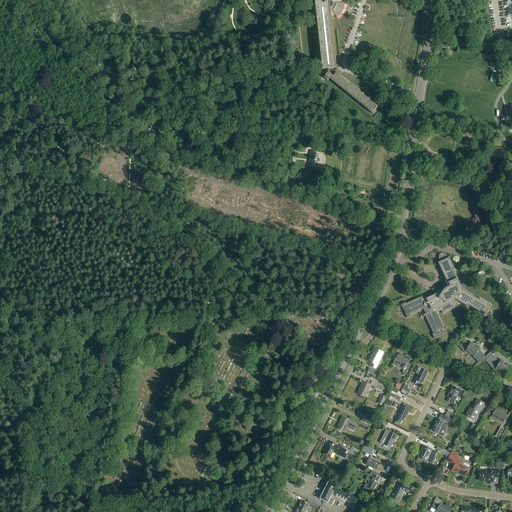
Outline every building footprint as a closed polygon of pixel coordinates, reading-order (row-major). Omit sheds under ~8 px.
[(297,0),(297,1),(304,0),(314,0),(322,69),(328,69),(328,72),(324,77),(328,80),(329,78),(372,113),(378,106),(336,73),(335,74),(333,72),(332,68),(336,68),(331,16),(335,16),(336,18),(337,18),(341,14),(344,8),(345,2),(342,3),(340,0),(297,0)] [(489,104),(488,107),(494,109),(497,91),(494,90),(492,100),(491,104),(489,104)] [(318,158),(318,154),(311,153),(310,157),(312,157),(312,160),(310,160),(309,166),(317,167),(317,162),(318,162),(319,162),(320,162),(320,159),(318,158)] [(385,206),(373,204),(371,211),(384,213),(384,212),(388,213),(389,207),(385,207),(385,206)] [(407,318),(412,316),(412,315),(411,316),(411,315),(424,309),(426,314),(424,314),(433,334),(432,334),(434,339),(448,333),(446,329),(445,329),(437,313),(441,311),(442,314),(458,306),(457,305),(459,301),(468,307),(469,307),(468,307),(469,306),(485,316),(492,305),(480,298),(480,299),(480,300),(463,290),(454,270),(455,270),(450,258),(449,258),(449,257),(439,255),(440,255),(439,256),(439,257),(439,258),(439,259),(439,260),(440,261),(440,262),(438,263),(447,280),(446,281),(446,280),(445,281),(449,288),(448,288),(447,289),(446,289),(446,290),(445,290),(445,291),(444,291),(444,292),(443,293),(439,290),(438,293),(437,293),(438,293),(426,299),(427,300),(424,301),(422,296),(406,304),(406,303),(401,305),(407,318)] [(216,322),(219,326),(222,324),(225,322),(227,320),(224,316),(216,322)] [(473,357),(479,363),(481,361),(484,362),(485,361),(497,373),(499,371),(505,375),(510,365),(501,360),(499,362),(492,355),(493,354),(491,352),(487,356),(485,357),(479,350),(480,347),(471,342),(469,344),(465,340),(459,346),(465,353),(466,352),(474,356),(473,357)] [(369,362),(371,363),(370,366),(376,369),(384,353),(374,348),(372,352),(373,353),(369,362)] [(402,373),(405,375),(409,367),(406,366),(409,362),(397,355),(393,363),(404,370),(402,373)] [(414,383),(418,385),(419,382),(422,384),(428,372),(418,367),(415,373),(418,374),(414,383)] [(358,394),(365,397),(371,385),(363,381),(360,387),(361,388),(358,394)] [(449,398),(447,402),(453,404),(455,400),(460,390),(453,386),(448,397),(449,398)] [(377,404),(382,406),(386,397),(381,395),(377,404)] [(478,415),(484,403),(477,400),(472,409),(470,408),(466,415),(475,421),(478,415)] [(395,421),(400,423),(401,420),(404,421),(410,409),(403,406),(397,418),(395,421)] [(498,422),(497,423),(502,425),(507,416),(496,410),(491,418),(498,422)] [(448,411),(445,417),(451,420),(454,413),(448,411)] [(340,422),(337,428),(344,431),(347,425),(355,429),(357,424),(349,421),(342,417),(340,422)] [(445,430),(451,420),(445,417),(443,422),(437,419),(431,431),(440,435),(443,429),(445,430)] [(495,437),(499,439),(504,429),(501,427),(495,437)] [(390,448),(397,436),(390,432),(386,430),(380,443),(384,445),(390,448)] [(324,454),(330,457),(333,452),(343,457),(347,451),(335,445),(335,444),(330,442),(324,454)] [(418,457),(425,461),(431,449),(424,446),(418,457)] [(457,458),(459,454),(452,451),(447,462),(454,465),(451,471),(465,477),(469,468),(461,464),(462,461),(457,458)] [(373,468),(372,471),(378,474),(379,471),(376,469),(379,463),(369,458),(366,465),(373,468)] [(479,471),(478,480),(493,482),(493,477),(499,478),(500,471),(490,470),(490,472),(479,471)] [(372,471),(369,477),(371,479),(368,485),(366,483),(363,489),(369,492),(370,489),(374,491),(380,478),(376,476),(378,474),(372,471)] [(353,511),(323,511),(324,510),(321,508),(318,511),(361,511),(367,501),(361,498),(337,486),(337,485),(329,481),(320,499),(328,503),(332,494),(357,507),(353,511)] [(392,499),(399,502),(404,491),(409,494),(413,488),(404,483),(401,488),(398,486),(392,499)] [(307,503),(302,501),(299,508),(306,511),(308,507),(317,509),(319,506),(308,501),(307,503)] [(431,508),(437,511),(436,511),(450,511),(452,508),(448,506),(448,505),(446,503),(445,506),(440,503),(439,506),(434,503),(431,508)]
